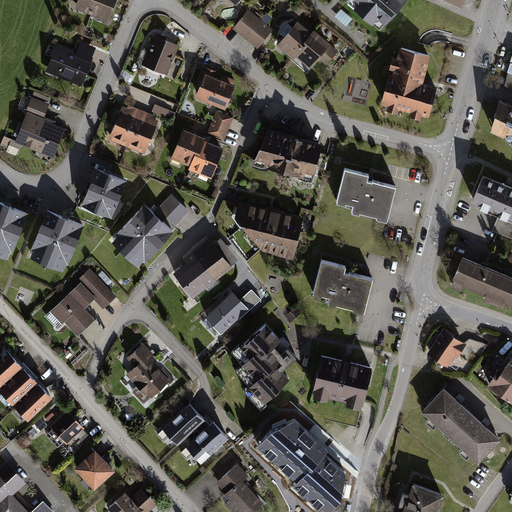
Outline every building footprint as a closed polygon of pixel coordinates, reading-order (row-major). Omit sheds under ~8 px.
[(77,0),(75,7),(108,20),(115,0),(77,0)] [(409,0),(349,0),(349,1),(382,31),(409,0)] [(232,28),(245,38),(260,19),(247,9),(232,28)] [(272,29),(260,19),(245,38),(257,48),(272,29)] [(292,54),(295,57),(314,34),(308,29),(306,31),(292,21),(273,45),(289,58),(292,54)] [(336,51),(314,34),(295,57),(308,67),(317,56),(327,63),(336,51)] [(182,45),(154,35),(143,64),(171,74),(182,45)] [(95,46),(81,41),(77,50),(58,42),(46,72),(80,85),(95,46)] [(430,56),(399,48),(396,60),(392,59),(389,70),(393,71),(392,76),(388,75),(381,104),(387,106),(386,111),(398,114),(399,109),(410,112),(409,117),(421,120),(422,116),(429,117),(437,87),(423,83),(430,56)] [(511,57),(511,59),(507,57),(502,69),(511,74),(511,57)] [(235,84),(205,72),(195,96),(226,108),(235,84)] [(50,104),(32,96),(13,141),(53,157),(65,127),(44,118),(50,104)] [(511,106),(500,101),(491,132),(511,142),(511,106)] [(123,104),(116,120),(152,136),(159,119),(141,111),(123,104)] [(168,117),(170,109),(156,104),(153,113),(168,117)] [(234,117),(217,110),(208,133),(225,140),(234,117)] [(145,152),(152,136),(116,120),(109,137),(127,144),(145,152)] [(207,136),(183,127),(172,156),(191,164),(189,168),(212,177),(224,147),(206,140),(207,136)] [(295,136),(266,129),(254,159),(265,162),(264,167),(304,178),(305,172),(314,175),(322,145),(295,138),(295,136)] [(123,180),(94,168),(78,206),(107,218),(123,180)] [(369,176),(345,170),(337,204),(353,208),(352,213),(387,222),(396,188),(368,181),(369,176)] [(470,199),(511,217),(511,185),(482,172),(470,199)] [(170,194),(152,213),(161,222),(164,219),(173,227),(189,211),(170,194)] [(303,218),(238,201),(234,219),(262,252),(292,260),(303,218)] [(25,214),(0,204),(0,257),(8,260),(25,214)] [(152,213),(142,205),(109,240),(138,266),(170,231),(161,222),(152,213)] [(83,226),(46,211),(27,259),(64,273),(83,226)] [(232,266),(209,238),(184,257),(187,261),(173,272),(193,297),(232,266)] [(507,270),(464,252),(453,277),(454,277),(452,282),(463,287),(465,282),(486,291),(484,296),(494,300),(507,270)] [(347,264),(321,257),(313,290),(331,295),(330,301),(364,309),(373,275),(345,269),(347,264)] [(118,296),(88,266),(74,279),(78,283),(49,311),(62,324),(65,321),(78,334),(94,319),(84,308),(93,299),(104,310),(118,296)] [(511,272),(507,270),(494,300),(504,304),(506,299),(511,301),(511,272)] [(233,288),(205,314),(221,331),(239,314),(241,316),(261,297),(252,288),(242,297),(233,288)] [(276,338),(261,322),(239,344),(246,351),(237,361),(249,374),(240,382),(259,401),(284,377),(277,369),(291,355),(280,343),(274,350),(269,344),(276,338)] [(468,342),(444,327),(427,352),(448,366),(455,355),(458,357),(468,342)] [(150,401),(173,379),(142,346),(129,357),(135,363),(124,374),(150,401)] [(0,387),(24,365),(9,350),(0,358),(0,387)] [(372,363),(320,351),(312,388),(364,400),(372,363)] [(511,355),(502,369),(499,367),(488,382),(511,398),(511,355)] [(39,381),(24,365),(0,387),(0,388),(14,404),(39,381)] [(54,396),(39,381),(14,404),(29,419),(54,396)] [(473,410),(444,384),(423,408),(451,434),(473,410)] [(205,420),(190,404),(162,429),(178,446),(205,420)] [(86,428),(67,409),(51,424),(69,444),(86,428)] [(501,436),(473,410),(451,434),(480,459),(501,436)] [(273,424),(257,442),(297,477),(311,460),(314,463),(325,450),(329,445),(295,416),(273,424)] [(228,438),(213,422),(186,447),(201,463),(228,438)] [(116,470),(95,448),(74,468),(95,489),(116,470)] [(311,460),(297,477),(292,482),(326,511),(327,511),(343,494),(348,469),(325,450),(314,463),(311,460)] [(0,511),(16,497),(14,494),(27,482),(8,461),(0,467),(0,511)] [(248,475),(237,463),(217,481),(226,491),(222,494),(239,511),(251,511),(263,502),(242,480),(248,475)] [(437,511),(445,491),(413,480),(401,511),(437,511)] [(142,489),(133,498),(123,488),(104,506),(110,511),(151,511),(158,506),(142,489)] [(32,511),(29,511),(16,497),(0,511),(51,511),(43,503),(32,511)]
